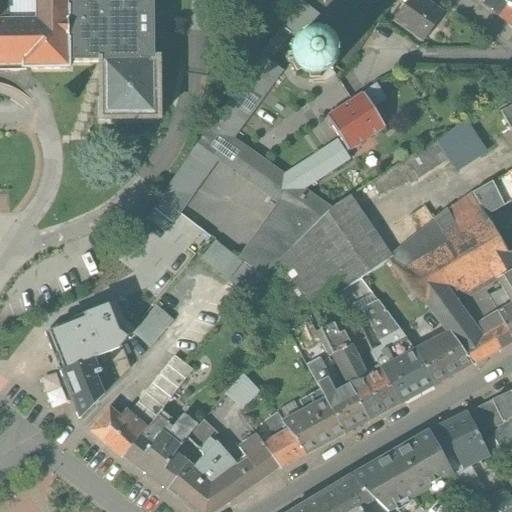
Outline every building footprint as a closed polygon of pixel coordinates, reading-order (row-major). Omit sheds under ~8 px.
[(0,0),(0,64),(25,65),(25,70),(69,70),(70,65),(102,65),(103,122),(160,121),(159,59),(154,59),(152,0),(0,0)] [(443,15),(420,0),(410,0),(395,22),(424,42),(443,15)] [(511,0),(488,0),(484,6),(499,17),(511,0)] [(511,0),(499,17),(511,26),(511,0)] [(328,43),(325,40),(319,38),(319,35),(309,35),(309,39),(304,42),(301,44),(299,46),(295,44),(290,52),(293,54),(293,59),(294,65),(291,67),(296,75),(299,73),(302,75),(308,78),(308,81),(320,80),(319,76),(324,74),(327,72),(329,70),(333,72),(338,63),(335,61),(335,57),(334,51),(337,50),(332,41),(328,43)] [(271,44),(251,70),(272,85),(281,73),(269,64),(279,50),(271,44)] [(331,133),(284,177),(233,140),(272,85),(251,70),(197,145),(218,161),(278,205),(239,260),(244,264),(262,279),(277,264),(330,210),(303,191),(344,154),(331,133)] [(376,87),(327,119),(348,152),(387,127),(374,107),(384,100),(376,87)] [(511,108),(500,115),(511,136),(511,108)] [(218,161),(197,145),(160,199),(180,214),(218,161)] [(471,195),(386,261),(397,273),(424,305),(448,291),(477,273),(483,283),(494,275),(498,280),(511,271),(511,262),(507,255),(471,195)] [(330,210),(277,264),(314,312),(386,261),(346,200),(331,209),(330,210)] [(243,264),(214,242),(200,260),(228,282),(243,264)] [(244,264),(228,282),(244,298),(262,279),(244,264)] [(511,271),(498,280),(511,305),(511,317),(502,321),(511,340),(511,271)] [(491,316),(474,328),(448,291),(424,305),(441,325),(446,333),(454,345),(471,366),(507,346),(511,342),(511,340),(502,321),(499,316),(497,312),(491,316)] [(377,302),(371,294),(347,307),(351,315),(363,309),(377,302)] [(120,347),(134,329),(124,321),(116,302),(85,314),(85,316),(74,320),(73,317),(60,322),(62,328),(46,334),(61,372),(118,350),(120,347)] [(434,386),(415,351),(377,302),(363,309),(382,347),(371,353),(378,366),(399,405),(434,386)] [(155,307),(133,334),(150,349),(173,322),(155,307)] [(508,311),(499,316),(502,321),(511,317),(508,311)] [(338,336),(333,326),(320,332),(332,356),(350,347),(344,334),(338,336)] [(415,351),(434,386),(468,367),(471,366),(454,345),(446,333),(442,335),(415,351)] [(118,350),(61,372),(80,420),(129,370),(124,357),(129,355),(126,347),(121,349),(120,347),(118,350)] [(399,405),(378,366),(373,370),(375,374),(367,379),(350,347),(332,356),(347,386),(368,422),(399,405)] [(235,368),(242,376),(256,364),(248,356),(235,368)] [(174,357),(130,413),(148,427),(162,412),(193,372),(174,357)] [(316,359),(305,364),(317,385),(327,379),(316,359)] [(242,376),(226,394),(243,410),(258,393),(242,376)] [(347,386),(334,393),(327,379),(317,385),(320,391),(326,399),(333,414),(344,435),(368,422),(347,386)] [(305,456),(344,435),(333,414),(326,399),(320,391),(303,400),(308,409),(282,423),(296,441),(305,456)] [(511,393),(492,403),(511,442),(511,393)] [(511,450),(511,442),(492,403),(466,415),(477,436),(489,430),(502,457),(503,458),(511,450)] [(125,412),(119,418),(109,410),(91,432),(122,460),(124,458),(146,431),(125,412)] [(146,431),(124,458),(167,492),(186,465),(174,456),(186,440),(198,428),(184,417),(172,429),(167,425),(171,421),(162,412),(148,427),(146,431)] [(282,423),(278,419),(279,418),(275,414),(263,424),(276,440),(264,449),(280,470),(305,456),(296,441),(282,423)] [(466,415),(428,433),(436,446),(437,446),(441,453),(450,447),(462,470),(488,458),(477,436),(466,415)] [(198,428),(186,440),(204,456),(214,444),(212,441),(216,435),(203,422),(198,428)] [(407,444),(395,451),(396,452),(387,457),(386,456),(374,463),(375,464),(351,478),(361,493),(363,491),(374,502),(376,503),(385,511),(389,511),(394,506),(439,481),(440,482),(453,474),(441,453),(437,446),(436,446),(428,433),(408,445),(407,444)] [(264,449),(256,438),(239,450),(248,461),(238,468),(253,487),(261,481),(276,469),(280,470),(264,449)] [(204,456),(198,462),(207,473),(192,485),(203,494),(198,497),(202,502),(190,510),(192,511),(215,511),(253,487),(238,468),(237,468),(214,444),(204,456)] [(186,465),(167,492),(190,510),(202,502),(198,497),(203,494),(192,485),(207,473),(198,462),(192,469),(186,465)] [(351,478),(294,511),(360,511),(359,509),(374,502),(363,491),(361,493),(351,478)]
